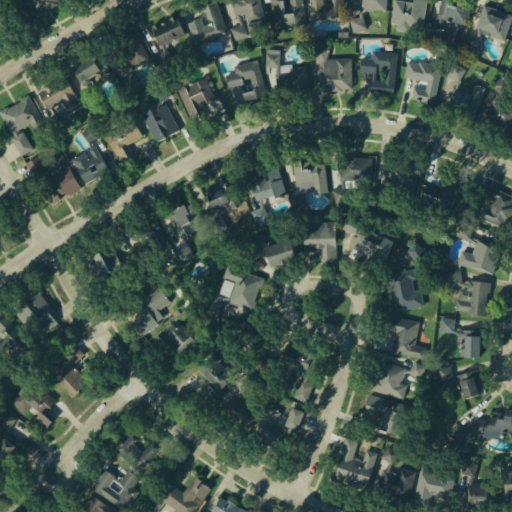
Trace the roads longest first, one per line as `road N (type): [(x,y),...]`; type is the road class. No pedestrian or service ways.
road 1 (residential): [(0,151),(100,322),(156,391),(259,472),(341,511)]
road 2 (residential): [(54,245),(202,159),(285,129),(395,126),(511,165)]
road 3 (residential): [(354,344),(356,294),(304,287),(293,302),(296,314),(354,344)]
road 4 (residential): [(300,494),(337,409),(354,344)]
road 5 (residential): [(0,76),(131,0)]
road 6 (residential): [(144,378),(51,471)]
